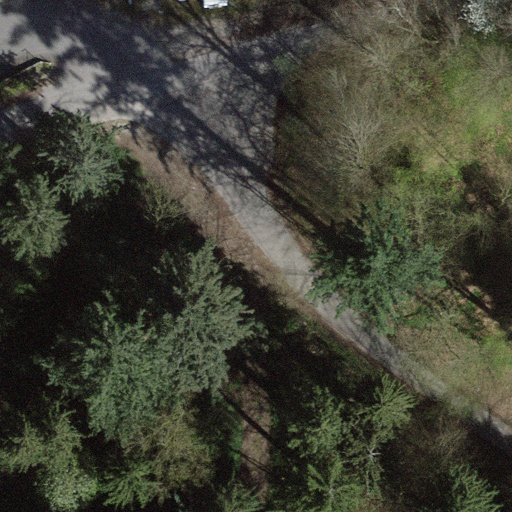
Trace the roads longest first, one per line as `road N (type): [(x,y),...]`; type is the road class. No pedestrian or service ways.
road 1 (unclassified): [(511,443),(279,270),(209,63)]
road 2 (residential): [(209,63),(467,0)]
road 3 (track): [(231,511),(279,270)]
road 4 (unclassified): [(209,63),(0,117)]
